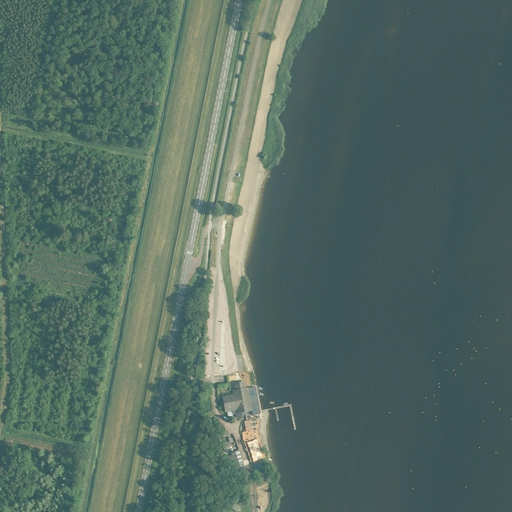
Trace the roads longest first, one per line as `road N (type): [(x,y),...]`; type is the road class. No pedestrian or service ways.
road 1 (primary): [(138,511),(238,0)]
road 2 (track): [(80,511),(180,0)]
road 3 (track): [(0,425),(7,374),(0,229)]
road 4 (track): [(0,121),(151,151)]
